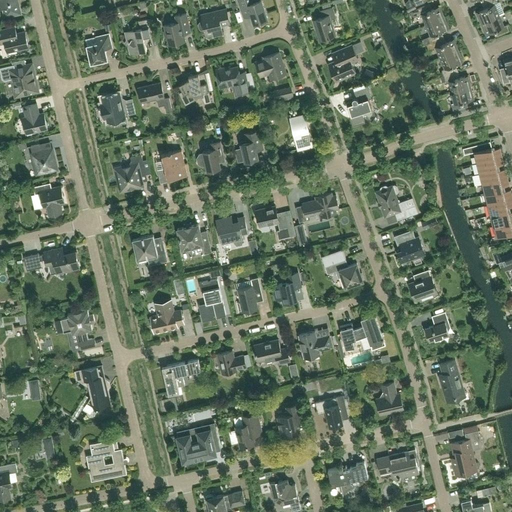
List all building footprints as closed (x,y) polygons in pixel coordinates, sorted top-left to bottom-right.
[(20,12),(17,0),(0,0),(0,7),(1,8),(4,8),(5,16),(20,12)] [(268,19),(261,0),(259,0),(253,2),(251,0),(237,0),(243,15),(250,13),(254,23),(268,19)] [(481,23),(499,15),(495,4),(497,3),(496,0),(488,0),(483,2),(485,7),(476,11),(481,23)] [(444,17),(439,5),(430,9),(428,4),(412,11),(415,17),(421,14),(426,25),(444,17)] [(335,35),(330,19),(336,17),(333,6),(319,11),(321,17),(313,20),(320,40),(335,35)] [(230,23),(226,8),(201,14),(203,21),(199,22),(198,24),(199,29),(202,30),(205,29),(206,36),(223,32),(221,25),(230,23)] [(185,41),(184,34),(191,32),(186,13),(175,16),(176,22),(164,25),(165,31),(163,31),(165,37),(167,37),(168,45),(185,41)] [(504,26),(499,15),(481,23),(486,34),(495,30),(497,35),(509,30),(507,24),(504,26)] [(449,28),(444,17),(426,25),(430,35),(422,39),(424,45),(426,44),(430,42),(442,37),(440,32),(449,28)] [(126,39),(124,43),(128,45),(130,54),(138,52),(140,53),(142,51),(147,50),(144,38),(151,36),(147,19),(138,21),(133,29),(124,31),(126,39)] [(16,50),(28,47),(24,31),(17,33),(15,26),(0,29),(0,41),(1,44),(6,43),(8,52),(9,52),(9,55),(17,53),(16,50)] [(109,33),(86,39),(91,63),(107,59),(105,48),(112,46),(109,33)] [(458,50),(454,38),(444,43),(442,37),(430,42),(426,44),(429,50),(435,47),(440,58),(458,50)] [(358,59),(356,53),(364,49),(361,41),(333,53),(336,61),(329,64),(331,70),(333,71),(337,80),(356,72),(352,62),(358,59)] [(454,65),(463,61),(458,50),(440,58),(444,69),(442,70),(444,75),(456,71),(454,65)] [(286,73),(279,52),(254,60),(260,77),(270,74),(271,78),(286,73)] [(511,77),(511,56),(503,59),(506,69),(500,70),(504,83),(510,81),(509,78),(511,77)] [(38,91),(32,63),(15,67),(14,65),(0,68),(3,79),(5,80),(15,78),(17,86),(14,87),(13,88),(15,95),(16,96),(19,95),(38,91)] [(250,93),(248,85),(245,73),(240,74),(238,66),(225,69),(225,67),(216,69),(220,87),(232,84),(235,96),(250,93)] [(471,87),(468,75),(458,77),(456,71),(444,75),(446,81),(448,80),(451,92),(471,87)] [(211,102),(204,73),(199,74),(198,74),(188,76),(189,79),(179,84),(182,91),(179,93),(185,105),(198,98),(196,94),(203,92),(203,97),(201,97),(204,104),(211,102)] [(164,96),(161,82),(138,88),(141,102),(157,98),(159,106),(165,104),(166,112),(172,111),(169,97),(164,98),(163,96),(164,96)] [(293,94),(291,87),(273,91),(275,99),(293,94)] [(372,109),(368,98),(371,97),(367,87),(354,91),(356,97),(355,97),(354,97),(353,98),(352,99),(352,100),(352,101),(346,103),(353,126),(365,122),(362,112),(372,109)] [(474,99),(471,87),(451,92),(454,103),(451,104),(453,110),(465,107),(464,101),(474,99)] [(133,98),(127,100),(120,96),(119,92),(102,96),(104,104),(101,105),(104,117),(107,117),(108,121),(111,121),(111,123),(122,121),(122,118),(125,117),(124,116),(136,113),(133,98)] [(45,120),(43,113),(39,114),(36,103),(24,106),(26,117),(23,118),(27,133),(27,135),(36,133),(35,131),(47,128),(47,127),(48,126),(48,125),(48,124),(48,123),(48,122),(47,121),(46,120),(45,120)] [(212,119),(219,117),(217,109),(210,111),(212,119)] [(309,132),(304,114),(308,113),(291,117),(298,149),(315,145),(318,150),(319,150),(310,131),(309,132)] [(258,158),(257,151),(263,149),(259,130),(245,133),(247,141),(241,143),(242,149),(236,151),(238,161),(245,160),(245,161),(258,158)] [(225,161),(223,153),(220,141),(209,144),(210,149),(203,151),(203,152),(199,153),(197,158),(198,164),(203,167),(206,166),(207,170),(220,167),(219,163),(225,161)] [(56,169),(52,149),(41,152),(39,144),(31,146),(37,173),(56,169)] [(474,151),(477,162),(502,156),(500,148),(492,150),(492,147),(474,151)] [(187,175),(181,149),(171,152),(171,151),(168,152),(162,154),(163,160),(155,162),(159,178),(167,176),(168,179),(187,175)] [(142,185),(140,176),(146,174),(143,160),(141,154),(131,157),(131,161),(129,165),(121,167),(121,165),(114,167),(115,174),(117,174),(121,190),(142,185)] [(477,162),(480,173),(497,169),(497,166),(504,164),(502,156),(477,162)] [(152,173),(148,159),(143,160),(146,174),(152,173)] [(480,173),(483,183),(507,177),(505,169),(498,171),(497,169),(480,173)] [(483,183),(485,194),(503,189),(502,187),(509,185),(507,177),(483,183)] [(64,202),(61,186),(48,189),(46,183),(33,186),(35,194),(41,193),(44,207),(48,206),(50,215),(61,212),(59,203),(64,202)] [(399,202),(395,194),(397,193),(399,190),(397,186),(394,185),(388,187),(388,186),(385,185),(381,187),(380,189),(380,190),(376,191),(385,217),(395,213),(398,220),(418,212),(412,197),(399,202)] [(485,194),(488,204),(511,198),(511,195),(510,190),(503,192),(503,189),(485,194)] [(336,212),(336,209),(339,208),(336,195),(332,195),(332,192),(315,196),(316,199),(302,203),(303,205),(296,207),(299,221),(306,220),(306,216),(319,213),(320,216),(336,212)] [(511,198),(488,204),(491,215),(508,210),(507,208),(511,206),(511,198)] [(290,236),(288,228),(285,214),(278,216),(275,205),(256,210),(260,226),(278,222),(280,230),(277,231),(279,239),(290,236)] [(491,215),(493,225),(511,220),(511,211),(508,213),(508,210),(491,215)] [(232,219),(231,216),(216,219),(222,244),(234,241),(234,243),(237,245),(242,244),(243,240),(242,235),(248,233),(244,216),(232,219)] [(434,218),(422,223),(425,230),(437,225),(434,218)] [(511,220),(493,225),(496,236),(492,237),(490,240),(491,244),(502,241),(501,235),(511,232),(511,220)] [(207,230),(201,232),(199,223),(191,225),(191,222),(184,224),(184,227),(177,228),(182,250),(189,248),(189,249),(197,247),(197,246),(203,245),(205,253),(212,252),(207,230)] [(425,254),(419,237),(415,238),(412,229),(394,236),(399,249),(397,250),(402,265),(403,265),(402,262),(425,254)] [(168,261),(165,247),(157,249),(153,234),(132,239),(137,260),(148,257),(149,265),(168,261)] [(511,262),(511,243),(506,246),(506,248),(495,252),(501,267),(505,265),(511,262)] [(79,267),(76,252),(63,255),(61,248),(44,252),(44,254),(39,255),(39,253),(24,257),(27,270),(42,266),(40,260),(45,259),(46,264),(49,263),(51,274),(79,267)] [(348,266),(345,258),(342,249),(322,256),(328,274),(336,271),(338,278),(342,277),(345,287),(363,280),(357,262),(348,266)] [(180,268),(172,270),(174,277),(181,275),(180,268)] [(225,268),(224,271),(224,275),(227,276),(230,275),(232,273),(231,269),(229,268),(225,268)] [(437,291),(429,269),(413,274),(416,281),(409,284),(415,299),(437,291)] [(297,299),(295,287),(301,286),(298,272),(286,275),(287,282),(272,285),(275,299),(283,298),(284,302),(297,299)] [(182,277),(174,278),(176,287),(184,285),(182,277)] [(258,308),(254,291),(261,289),(258,277),(251,279),(253,285),(237,289),(240,301),(237,302),(239,313),(258,308)] [(226,316),(219,286),(217,278),(201,282),(206,302),(199,304),(202,321),(226,316)] [(195,295),(193,279),(185,280),(187,296),(195,295)] [(174,311),(171,299),(154,303),(157,314),(150,316),(151,318),(148,318),(150,325),(152,325),(154,332),(178,327),(177,325),(184,323),(181,309),(174,311)] [(80,348),(94,345),(92,338),(88,339),(86,330),(92,329),(88,309),(68,313),(69,317),(61,319),(64,332),(71,330),(72,333),(76,333),(80,348)] [(450,327),(445,311),(432,315),(434,323),(433,325),(425,328),(429,341),(450,335),(448,331),(450,327)] [(386,344),(375,313),(361,318),(362,321),(353,324),(352,323),(340,326),(345,348),(355,346),(353,340),(356,339),(356,338),(367,334),(372,349),(386,344)] [(218,330),(227,327),(225,319),(216,321),(218,330)] [(332,347),(329,335),(316,338),(314,331),(299,335),(304,357),(320,354),(319,350),(332,347)] [(290,361),(287,347),(281,349),(278,339),(254,345),(258,361),(276,356),(278,363),(290,361)] [(246,367),(244,355),(234,357),(232,350),(218,354),(222,373),(237,370),(237,369),(246,367)] [(184,384),(182,374),(201,369),(198,358),(162,367),(169,394),(174,393),(174,395),(182,393),(180,385),(184,384)] [(465,394),(454,359),(440,363),(443,374),(439,375),(441,383),(443,382),(449,401),(457,398),(458,401),(469,398),(467,393),(465,394)] [(110,387),(107,385),(110,381),(102,376),(99,366),(75,371),(77,377),(82,376),(84,384),(90,388),(92,395),(87,402),(94,407),(93,408),(96,410),(97,408),(100,407),(101,405),(111,403),(108,390),(110,387)] [(38,379),(30,380),(31,388),(39,387),(38,379)] [(403,409),(400,393),(397,393),(394,382),(382,385),(383,391),(380,397),(377,398),(380,414),(403,409)] [(343,423),(340,411),(347,409),(343,395),(315,401),(318,414),(326,412),(330,426),(343,423)] [(304,422),(300,403),(286,406),(287,411),(284,412),(285,415),(278,417),(282,437),(299,433),(297,424),(304,422)] [(262,433),(257,412),(242,415),(244,424),(236,426),(236,430),(229,431),(232,443),(239,441),(240,447),(255,443),(253,435),(262,433)] [(214,448),(210,432),(216,430),(214,422),(180,430),(182,436),(179,437),(184,460),(207,455),(206,450),(214,448)] [(477,424),(463,427),(465,433),(478,430),(477,424)] [(216,430),(210,432),(214,448),(215,451),(221,450),(216,430)] [(478,467),(479,466),(479,464),(479,463),(477,462),(476,462),(472,447),(482,445),(478,430),(465,433),(466,439),(451,443),(454,457),(452,458),(456,475),(477,470),(477,468),(478,467)] [(462,431),(447,435),(449,443),(464,438),(462,431)] [(52,436),(44,438),(46,447),(54,445),(52,436)] [(22,438),(14,439),(15,446),(23,445),(22,438)] [(118,448),(116,438),(90,443),(92,454),(86,455),(92,480),(127,473),(122,447),(118,448)] [(419,473),(415,456),(410,457),(409,451),(393,454),(377,458),(380,474),(392,472),(394,479),(398,478),(400,478),(400,477),(419,473)] [(349,481),(361,478),(368,476),(364,461),(356,463),(357,465),(350,467),(351,469),(343,470),(342,466),(328,469),(331,485),(340,483),(343,495),(343,493),(354,487),(349,481)] [(12,486),(9,473),(18,471),(16,462),(0,465),(1,472),(0,472),(0,499),(10,497),(8,487),(12,486)] [(301,508),(295,484),(292,484),(288,482),(288,479),(270,483),(274,500),(282,505),(290,503),(292,511),(301,508)] [(483,496),(497,493),(495,486),(481,489),(483,496)] [(231,506),(245,503),(242,490),(224,495),(224,494),(214,496),(211,495),(207,496),(205,498),(206,503),(209,504),(210,511),(235,511),(235,510),(233,508),(231,508),(231,506)] [(491,511),(489,502),(473,505),(471,498),(461,500),(464,511),(491,511)] [(406,506),(405,502),(396,505),(396,509),(395,509),(395,511),(424,511),(422,503),(406,506)]
